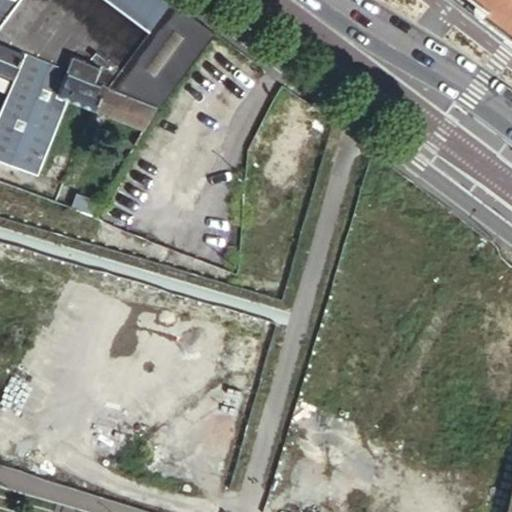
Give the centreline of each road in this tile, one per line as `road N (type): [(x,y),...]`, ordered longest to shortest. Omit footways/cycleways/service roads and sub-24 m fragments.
road 1 (tertiary): [(192,0),(511,239)]
road 2 (primary): [(511,113),(335,0)]
